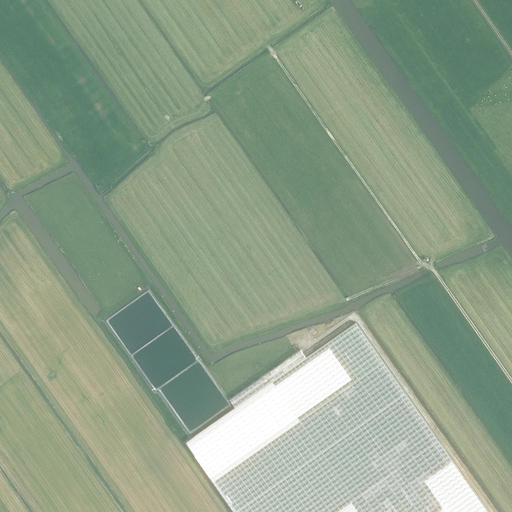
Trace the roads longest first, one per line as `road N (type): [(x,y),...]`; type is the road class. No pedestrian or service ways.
road 1 (track): [(511,381),(267,44)]
road 2 (unknown): [(493,511),(359,320),(349,316),(305,344)]
